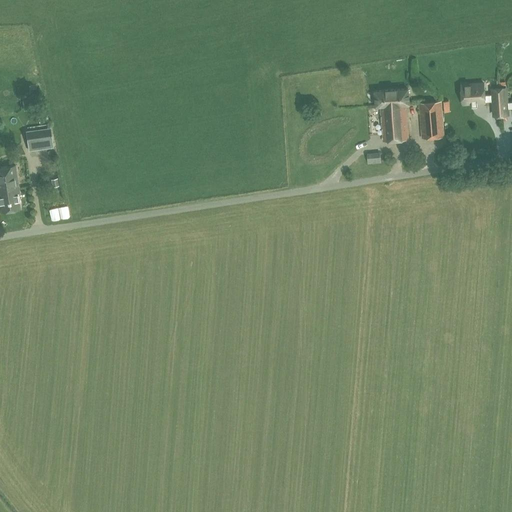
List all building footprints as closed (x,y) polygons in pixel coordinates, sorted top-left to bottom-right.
[(500,110),(499,88),(492,88),(492,94),(484,95),(484,83),(462,84),(463,103),(472,103),(472,106),(477,105),(477,102),(493,101),(494,110),(500,110)] [(506,87),(499,88),(500,110),(511,108),(511,101),(507,102),(506,87)] [(408,88),(375,90),(376,106),(380,105),(381,116),(383,140),(408,138),(405,103),(409,103),(408,88)] [(28,111),(36,109),(34,100),(26,101),(28,111)] [(444,136),(441,100),(419,102),(422,138),(444,136)] [(25,130),(29,150),(53,146),(50,126),(25,130)] [(0,166),(0,189),(4,189),(4,188),(18,186),(15,165),(0,166)] [(56,186),(52,176),(47,178),(45,174),(35,178),(41,192),(56,186)] [(4,189),(0,189),(0,197),(1,202),(0,201),(0,210),(20,207),(18,193),(19,193),(18,186),(4,188),(4,189)]
